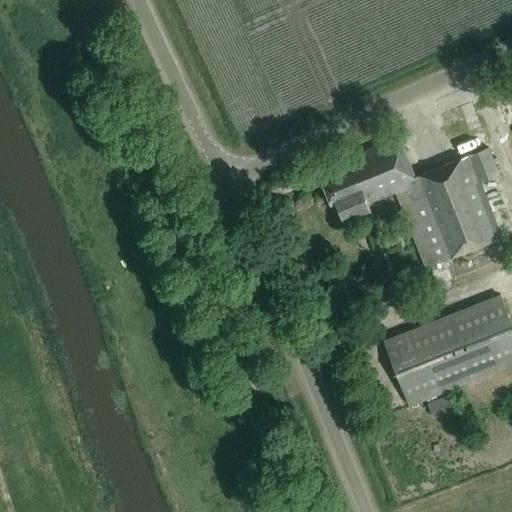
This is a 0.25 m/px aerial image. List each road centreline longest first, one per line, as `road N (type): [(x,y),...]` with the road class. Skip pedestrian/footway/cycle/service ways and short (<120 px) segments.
road 1 (unclassified): [(364,511),(220,177)]
road 2 (unclassified): [(220,177),(511,49)]
road 3 (unclassified): [(220,177),(138,0)]
